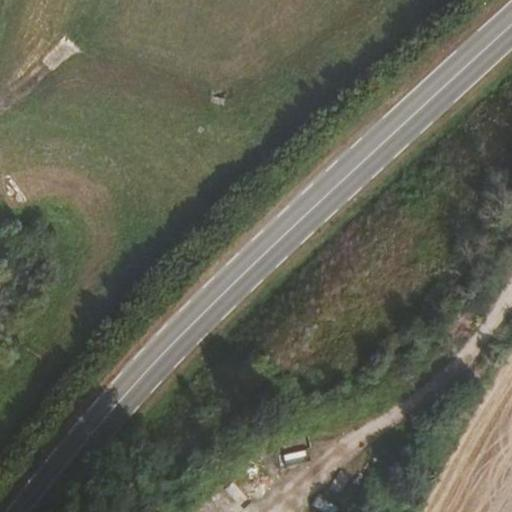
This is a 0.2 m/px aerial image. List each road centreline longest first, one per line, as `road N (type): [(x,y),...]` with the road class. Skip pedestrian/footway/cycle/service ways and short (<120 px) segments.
road 1 (secondary): [(29,511),(190,325),(511,26)]
road 2 (track): [(511,311),(480,351),(342,458),(290,511)]
